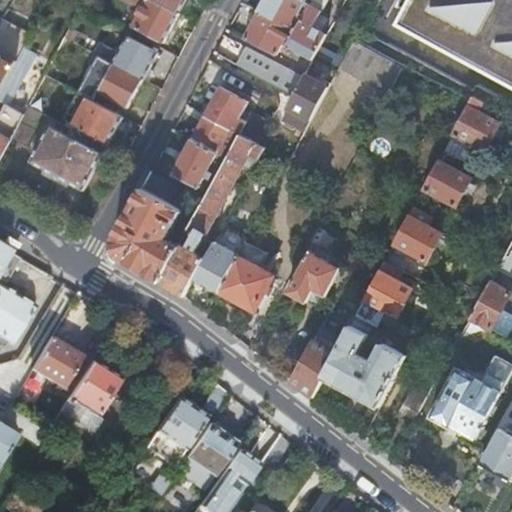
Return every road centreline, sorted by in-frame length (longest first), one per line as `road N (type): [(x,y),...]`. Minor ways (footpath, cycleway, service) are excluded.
road 1 (residential): [(80,268),(171,317),(424,511)]
road 2 (residential): [(80,268),(227,0)]
